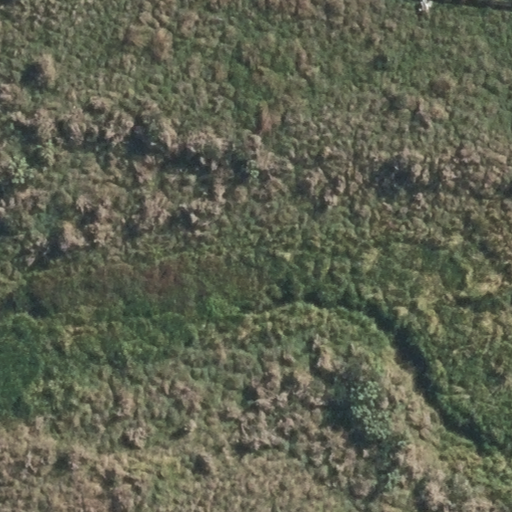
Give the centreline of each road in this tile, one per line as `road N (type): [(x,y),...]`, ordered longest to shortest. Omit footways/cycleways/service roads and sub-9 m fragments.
road 1 (secondary): [(345,0),(0,217)]
road 2 (secondary): [(0,80),(119,0)]
